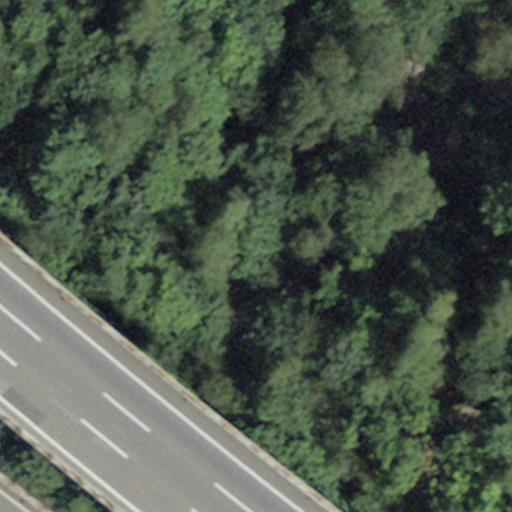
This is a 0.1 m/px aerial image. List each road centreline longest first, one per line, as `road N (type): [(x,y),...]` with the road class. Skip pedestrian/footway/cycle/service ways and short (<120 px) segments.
road 1 (motorway): [(229,511),(0,330)]
road 2 (track): [(511,423),(494,401),(442,386),(398,415),(456,511)]
